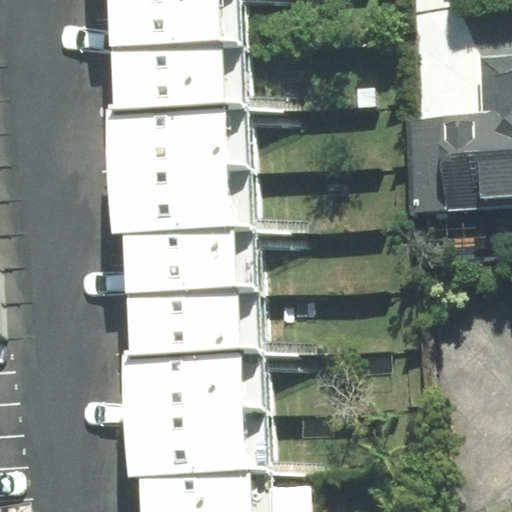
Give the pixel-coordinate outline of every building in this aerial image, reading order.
[(249,0),(126,0),(131,60),(253,52),(249,0)] [(253,52),(131,60),(135,122),(257,114),(253,52)] [(511,57),(487,58),(489,116),(455,117),(459,223),(511,220),(511,57)] [(257,114),(135,122),(140,184),(262,176),(257,114)] [(262,176),(140,184),(144,246),(266,238),(262,176)] [(266,238),(144,246),(148,308),(270,300),(266,238)] [(0,262),(0,345),(9,345),(0,262)] [(270,300),(148,308),(152,370),(274,362),(270,300)] [(274,362),(152,370),(157,432),(279,424),(274,362)] [(279,424),(157,432),(161,494),(283,486),(279,424)] [(284,511),(283,486),(161,494),(162,511),(284,511)]
